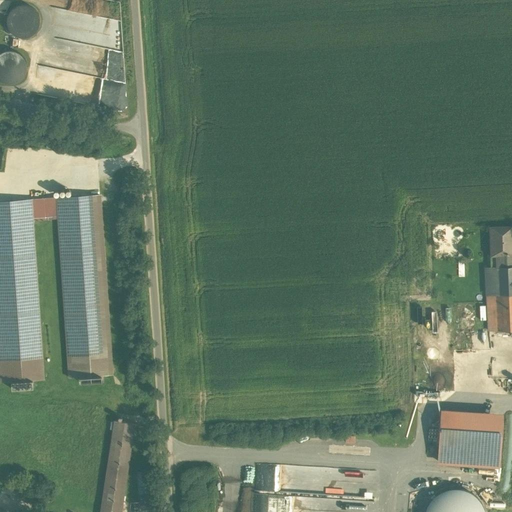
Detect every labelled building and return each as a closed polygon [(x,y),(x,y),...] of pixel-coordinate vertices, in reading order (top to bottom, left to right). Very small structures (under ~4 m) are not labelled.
[(18,3),(12,5),(9,8),(5,13),(4,20),(5,26),(7,30),(11,34),(16,36),(21,37),(27,36),(31,34),(35,29),(37,25),(38,19),(37,13),(33,8),(28,5),(24,3),(18,3)] [(6,51),(1,53),(0,53),(0,79),(6,82),(11,82),(16,80),(19,78),(22,74),(24,66),(23,61),(21,57),(17,53),(12,51),(6,51)] [(100,195),(57,198),(69,378),(81,377),(101,376),(112,375),(100,195)] [(32,200),(0,202),(0,371),(1,382),(11,382),(32,380),(44,379),(32,200)] [(500,255),(511,254),(511,226),(490,227),(491,255),(500,255)] [(511,254),(500,255),(500,257),(497,257),(498,268),(486,268),(489,331),(511,329),(511,254)] [(32,380),(11,382),(12,389),(33,387),(32,380)] [(504,416),(443,409),(436,462),(498,469),(504,416)] [(121,511),(135,423),(115,420),(101,511),(121,511)] [(466,490),(451,488),(437,493),(428,502),(424,511),(483,511),(481,504),(475,496),(466,490)]
